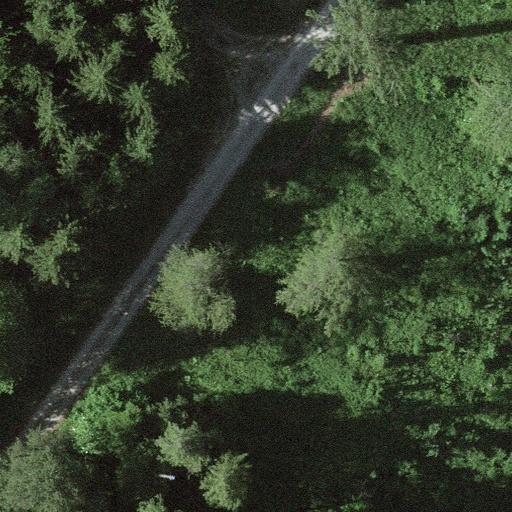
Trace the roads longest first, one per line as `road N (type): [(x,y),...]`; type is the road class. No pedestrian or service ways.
road 1 (track): [(0,468),(268,97)]
road 2 (track): [(268,97),(181,0)]
